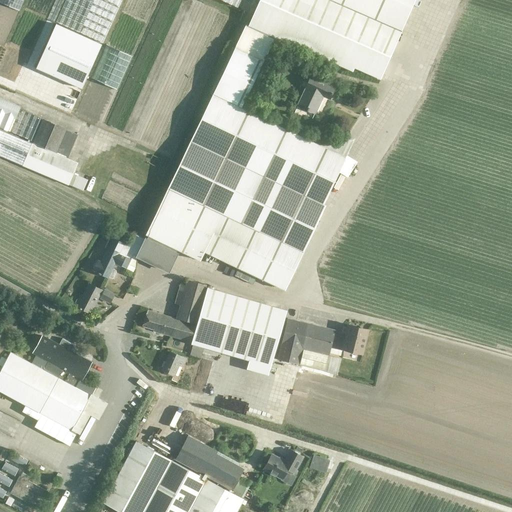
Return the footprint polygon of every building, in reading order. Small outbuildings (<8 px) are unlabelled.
[(0,0),(19,9),(22,0),(0,0)] [(121,0),(65,0),(55,22),(103,43),(121,0)] [(258,0),(248,25),(352,71),(354,68),(380,79),(395,43),(414,0),(258,0)] [(25,7),(10,40),(31,49),(45,15),(25,7)] [(81,89),(101,45),(55,24),(35,69),(81,89)] [(129,246),(127,251),(133,253),(136,255),(136,257),(169,273),(178,253),(176,252),(177,250),(201,261),(205,252),(227,263),(224,270),(253,284),(256,277),(285,290),(325,205),(323,204),(354,138),(319,144),(317,143),(248,111),(241,107),(263,61),(273,39),(245,25),(234,47),(143,239),(135,235),(129,246)] [(312,71),(296,106),(315,114),(323,97),(330,100),(338,82),(312,71)] [(0,127),(28,139),(27,141),(67,159),(78,134),(67,130),(67,129),(19,109),(20,107),(0,97),(0,127)] [(0,129),(0,156),(68,185),(78,163),(67,159),(27,141),(0,129)] [(94,268),(93,270),(97,272),(96,273),(108,278),(109,278),(111,278),(114,277),(116,273),(115,270),(113,269),(115,264),(121,267),(121,266),(126,268),(133,253),(127,251),(129,246),(110,237),(105,247),(107,249),(101,262),(98,260),(97,263),(95,263),(94,266),(94,268)] [(146,310),(142,326),(153,330),(153,331),(188,341),(189,341),(194,323),(197,324),(192,341),(239,355),(271,364),(286,310),(254,301),(207,287),(208,285),(187,279),(183,291),(178,290),(174,303),(178,304),(179,305),(176,318),(147,309),(147,310),(146,310)] [(76,299),(75,302),(76,304),(75,306),(90,314),(99,298),(110,304),(115,294),(104,288),(103,290),(89,283),(83,295),(82,294),(79,299),(76,299)] [(340,350),(345,332),(287,318),(278,359),(301,365),(305,348),(329,354),(331,347),(340,350)] [(345,332),(340,350),(362,355),(369,329),(347,323),(345,332)] [(0,391),(24,404),(79,434),(98,400),(90,396),(91,395),(76,387),(80,378),(82,379),(91,362),(71,351),(74,345),(62,339),(58,345),(42,336),(33,353),(62,368),(57,377),(10,352),(0,370),(0,391)] [(305,348),(301,365),(325,371),(329,354),(305,348)] [(161,370),(175,376),(179,366),(183,368),(187,358),(170,351),(161,370)] [(191,385),(186,383),(170,377),(166,388),(194,398),(197,392),(189,389),(191,385)] [(136,440),(103,502),(111,507),(120,511),(236,511),(243,500),(244,499),(136,440)] [(304,456),(290,449),(284,460),(271,453),(262,469),(282,480),(287,472),(290,474),(291,472),(294,474),(304,456)] [(26,454),(49,465),(51,461),(28,450),(26,454)] [(28,481),(31,476),(23,472),(20,477),(19,476),(10,493),(38,508),(48,491),(28,481)]
